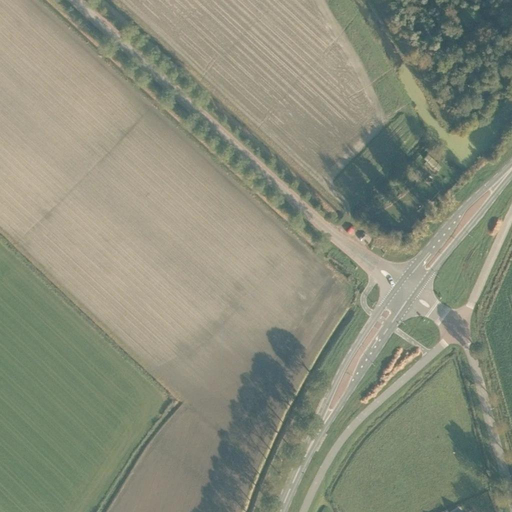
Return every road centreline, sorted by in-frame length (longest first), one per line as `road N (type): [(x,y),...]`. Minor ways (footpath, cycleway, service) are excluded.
road 1 (tertiary): [(399,285),(73,0)]
road 2 (unclassified): [(302,511),(353,426),(454,327)]
road 3 (tertiary): [(511,501),(468,343),(454,327)]
road 4 (primary): [(511,167),(458,213),(399,285)]
road 5 (primary): [(399,285),(334,382),(319,426)]
road 6 (primary): [(319,426),(411,293)]
road 7 (primary): [(411,293),(511,169)]
road 8 (unclassified): [(454,327),(511,212)]
